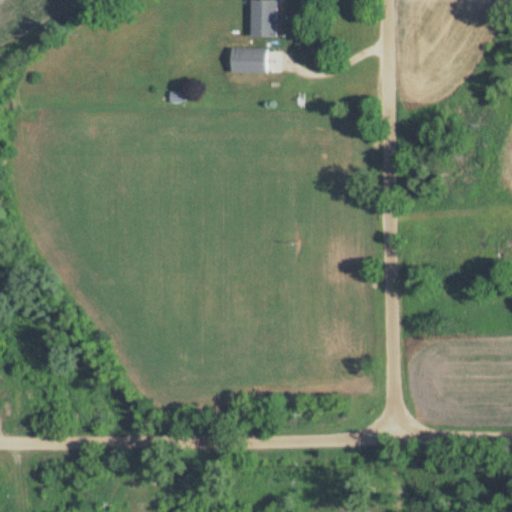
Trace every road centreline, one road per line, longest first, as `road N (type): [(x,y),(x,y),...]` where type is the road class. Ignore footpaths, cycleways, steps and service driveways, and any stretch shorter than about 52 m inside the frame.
road 1 (residential): [(398,433),(387,0)]
road 2 (residential): [(0,440),(398,433)]
